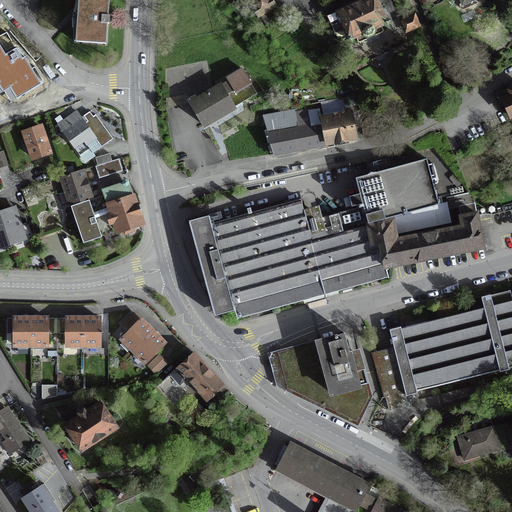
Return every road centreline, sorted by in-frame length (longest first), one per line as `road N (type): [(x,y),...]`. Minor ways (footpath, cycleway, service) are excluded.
road 1 (residential): [(153,192),(376,148),(511,74)]
road 2 (residential): [(511,261),(233,345)]
road 3 (tertiary): [(458,511),(403,468),(292,413)]
road 4 (tertiary): [(171,267),(95,284),(0,284)]
road 5 (residential): [(0,2),(82,79),(138,87)]
road 6 (residential): [(10,380),(78,493)]
